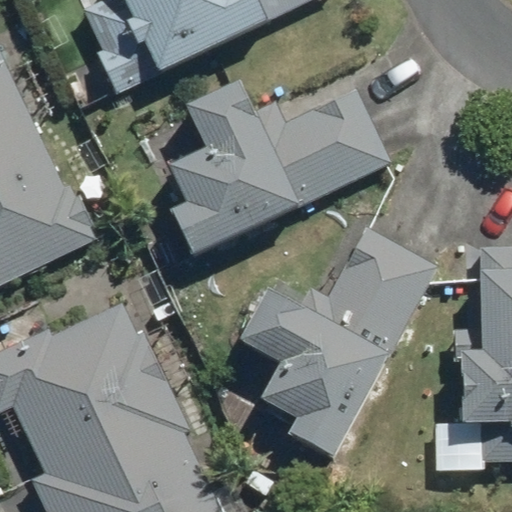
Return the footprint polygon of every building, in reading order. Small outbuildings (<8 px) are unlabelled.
[(113,0),(86,13),(106,55),(98,59),(115,97),(321,0),(113,0)] [(0,288),(97,244),(93,235),(97,233),(81,200),(78,202),(72,190),(66,193),(0,51),(0,288)] [(207,149),(169,168),(187,205),(170,213),(193,259),(210,251),(321,200),(392,168),(358,91),(287,125),(281,113),(279,108),(259,118),(243,85),(188,111),(207,149)] [(281,367),(262,404),(299,423),(290,440),(337,463),(345,446),(402,339),(440,271),(366,230),(330,300),(319,294),(314,291),(303,311),(271,294),(243,348),(281,367)] [(511,249),(480,250),(483,333),(455,334),(456,362),(464,362),(466,430),(486,429),(487,467),(511,465),(511,249)] [(223,511),(128,306),(52,341),(48,334),(0,355),(0,416),(14,410),(47,479),(34,485),(46,511),(223,511)]
